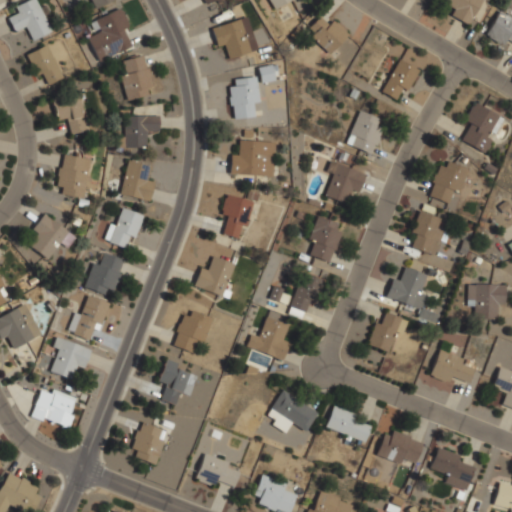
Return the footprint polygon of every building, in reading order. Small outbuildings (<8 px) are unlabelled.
[(51,31),(37,0),(26,0),(12,6),(16,15),(7,18),(13,31),(23,26),(29,40),(51,31)] [(90,0),(94,8),(111,0),(90,0)] [(289,0),(274,9),(269,0),(289,0)] [(483,0),(468,26),(450,16),(454,9),(440,1),(440,0),(483,0)] [(86,36),(97,62),(130,47),(121,27),(127,24),(120,7),(89,21),(94,32),(86,36)] [(502,45),(484,34),(499,11),(511,18),(511,43),(505,39),(502,45)] [(216,46),(223,44),(227,58),(257,49),(246,16),(210,27),(216,46)] [(308,36),(312,32),(308,28),(319,17),(328,25),(333,20),(349,35),(329,56),(308,36)] [(25,54),(43,87),(62,77),(44,44),(25,54)] [(117,72),(126,101),(153,92),(142,54),(123,59),(126,69),(117,72)] [(379,91),(397,58),(418,70),(407,90),(402,87),(395,100),(379,91)] [(272,80),(270,65),(257,66),(258,81),(272,80)] [(229,78),(231,118),(253,116),(252,102),(257,102),(255,76),(229,78)] [(66,118),(69,133),(87,129),(80,94),(52,100),(56,120),(66,118)] [(482,156),(457,140),(468,124),(460,119),(472,101),(485,110),(488,106),(498,113),(496,115),(501,119),(493,132),(490,130),(485,137),(492,141),(482,156)] [(359,110),(386,120),(376,145),(373,144),(370,152),(346,143),(359,110)] [(158,135),(158,114),(124,114),(124,137),(116,137),(116,147),(146,147),(146,135),(158,135)] [(271,176),(272,141),(237,139),(237,154),(229,154),(228,174),(271,176)] [(60,194),(82,198),(89,158),(60,153),(54,186),(62,187),(60,194)] [(127,159),(118,194),(148,201),(153,179),(144,176),(147,164),(127,159)] [(323,195),(331,174),(324,172),(329,159),(365,173),(358,191),(351,189),(345,204),(323,195)] [(428,196),(457,206),(461,194),(458,193),(464,176),(462,175),(464,168),(446,161),(444,167),(438,165),(434,175),(432,174),(430,182),(433,183),(428,196)] [(221,233),(236,238),(240,224),(245,226),(252,201),(225,193),(219,212),(226,214),(221,233)] [(501,213),(495,206),(505,199),(511,206),(501,213)] [(125,239),(133,241),(142,215),(116,206),(104,240),(122,247),(125,239)] [(411,246),(415,235),(409,232),(417,209),(441,217),(438,226),(445,229),(443,235),(459,240),(460,239),(466,241),(465,245),(468,246),(465,255),(461,254),(459,256),(453,257),(443,253),(441,256),(411,246)] [(46,260),(67,231),(42,212),(28,231),(36,237),(28,247),(46,260)] [(307,254),(312,241),(306,239),(315,215),(337,223),(335,230),(342,232),(335,250),(331,249),(327,261),(307,254)] [(113,289),(123,259),(105,252),(101,262),(92,259),(83,287),(102,293),(104,286),(113,289)] [(192,287),(223,295),(232,262),(211,256),(207,269),(198,267),(192,287)] [(384,296),(391,278),(397,281),(403,266),(406,267),(426,275),(421,289),(438,296),(431,314),(384,296)] [(267,299),(305,312),(309,302),(315,304),(323,279),(301,271),(293,296),(281,292),(283,287),(272,284),(267,299)] [(466,306),(465,283),(506,282),(507,303),(497,303),(497,318),(475,318),(475,305),(466,306)] [(0,304),(8,300),(0,286),(0,304)] [(95,341),(107,301),(88,295),(82,315),(72,312),(66,333),(95,341)] [(39,335),(24,303),(0,313),(0,342),(8,339),(11,347),(39,335)] [(210,318),(183,309),(170,345),(190,352),(195,339),(202,342),(210,318)] [(365,344),(374,323),(379,324),(384,311),(399,317),(393,331),(395,332),(387,353),(384,352),(365,344)] [(280,360),(245,345),(250,333),(258,336),(265,317),(287,326),(281,341),(288,343),(280,360)] [(90,349),(56,337),(45,370),(68,378),(73,366),(82,370),(90,349)] [(428,373),(437,349),(463,358),(461,363),(475,368),(469,383),(450,376),(448,381),(428,373)] [(196,375),(175,367),(177,363),(165,358),(156,380),(164,383),(159,399),(174,405),(179,392),(188,395),(196,375)] [(490,387),(498,366),(511,371),(511,409),(500,405),(505,393),(490,387)] [(29,415),(64,430),(76,399),(41,385),(29,415)] [(263,419),(284,433),(291,423),(304,431),(315,413),(281,391),(263,419)] [(331,405),(323,426),(362,441),(368,426),(356,421),(358,415),(331,405)] [(155,463),(165,429),(139,422),(129,456),(155,463)] [(399,463),(375,454),(383,433),(388,435),(391,429),(409,436),(408,439),(422,444),(415,463),(401,458),(399,463)] [(428,468),(445,475),(443,482),(464,490),(473,467),(457,460),(458,456),(436,447),(428,468)] [(233,486),(239,471),(226,466),(228,461),(203,452),(194,478),(212,485),(214,479),(233,486)] [(35,485),(6,470),(0,481),(0,511),(4,503),(21,511),(31,511),(39,497),(30,493),(35,485)] [(252,503),(285,511),(288,511),(294,493),(282,490),(285,481),(260,475),(252,503)] [(492,504),(510,508),(509,511),(511,511),(511,484),(497,482),(492,504)] [(304,511),(347,511),(351,502),(318,491),(312,510),(306,508),(304,511)]
